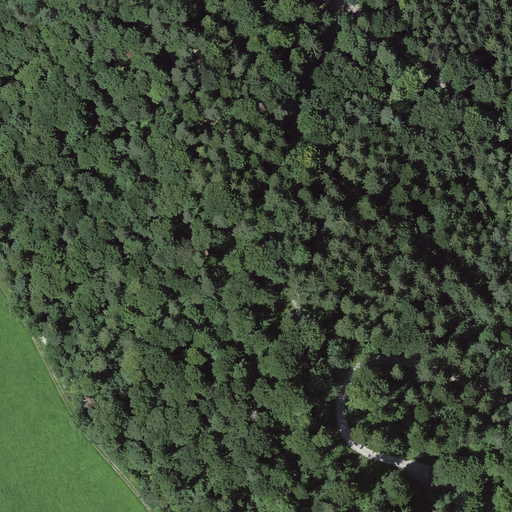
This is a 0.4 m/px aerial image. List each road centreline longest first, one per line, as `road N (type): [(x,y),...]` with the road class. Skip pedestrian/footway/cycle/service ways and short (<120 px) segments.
road 1 (track): [(0,279),(76,421),(153,511)]
road 2 (track): [(344,387),(339,419),(355,442),(465,487),(492,511)]
road 3 (track): [(364,19),(511,138)]
road 4 (track): [(511,398),(380,357),(357,368),(344,387)]
road 5 (track): [(291,145),(416,238)]
road 6 (track): [(342,0),(293,118),(291,145)]
